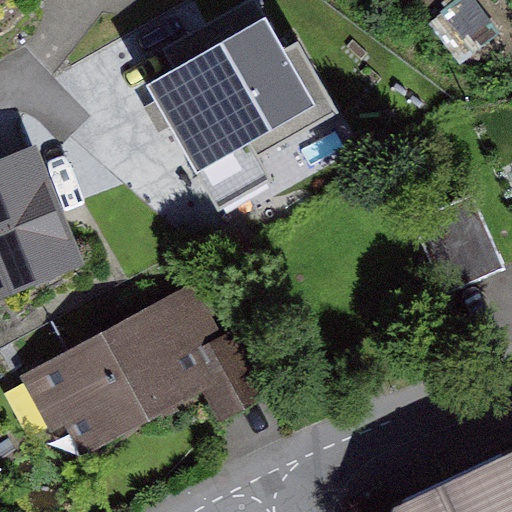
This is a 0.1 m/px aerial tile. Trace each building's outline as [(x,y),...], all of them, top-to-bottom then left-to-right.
[(263,25),(157,85),(224,203),(264,181),(241,141),(307,103),(263,25)] [(32,156),(0,169),(0,291),(76,259),(32,156)] [(503,271),(470,193),(416,215),(449,293),(503,271)] [(194,287),(39,371),(81,448),(236,364),(194,287)] [(409,511),(511,511),(511,451),(417,496),(409,511)]
